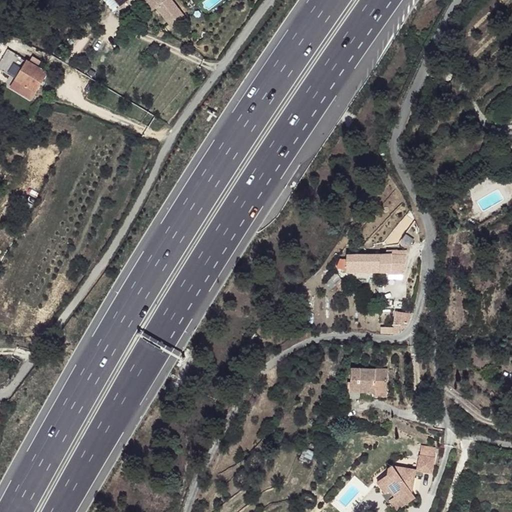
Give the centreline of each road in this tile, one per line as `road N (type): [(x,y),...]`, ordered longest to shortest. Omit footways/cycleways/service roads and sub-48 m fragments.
road 1 (motorway): [(332,0),(107,344),(13,511)]
road 2 (motorway): [(58,511),(152,342),(374,0)]
road 3 (unclassified): [(277,0),(156,159),(97,275),(0,387)]
road 4 (unclassified): [(189,511),(249,384),(283,355),(326,337),(400,336),(418,320),(436,264)]
road 5 (unclassified): [(436,264),(398,144),(409,106),(467,0)]
road 6 (unclassified): [(511,441),(489,440),(445,409),(429,365),(436,264)]
road 7 (unknown): [(166,146),(71,99),(63,93),(70,78)]
road 8 (unknown): [(220,74),(109,24)]
